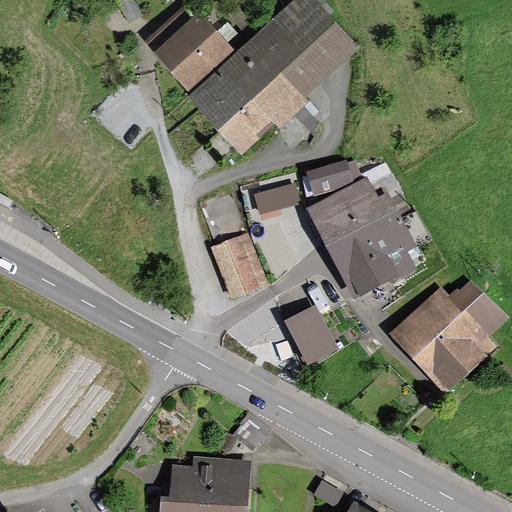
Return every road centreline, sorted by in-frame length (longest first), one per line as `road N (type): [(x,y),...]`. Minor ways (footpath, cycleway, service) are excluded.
road 1 (primary): [(183,351),(482,511)]
road 2 (unknown): [(202,326),(311,284),(397,298),(466,258)]
road 3 (residential): [(183,351),(100,462),(70,481),(0,495)]
road 4 (primary): [(0,254),(183,351)]
road 5 (unknown): [(182,197),(144,60)]
